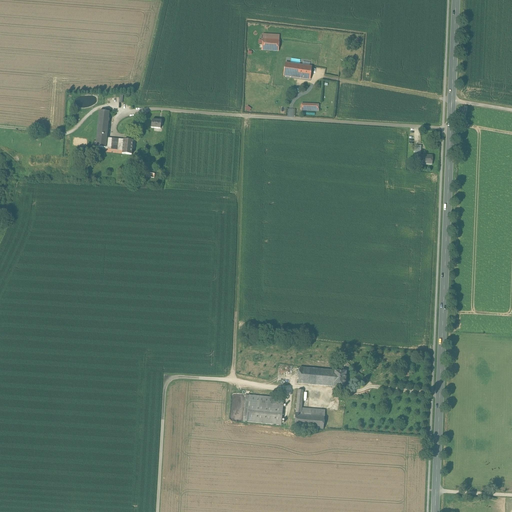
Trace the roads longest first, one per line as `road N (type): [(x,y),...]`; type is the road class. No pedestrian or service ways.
road 1 (primary): [(434,511),(455,0)]
road 2 (track): [(158,511),(166,382),(180,375),(229,378)]
road 3 (track): [(318,76),(444,99)]
